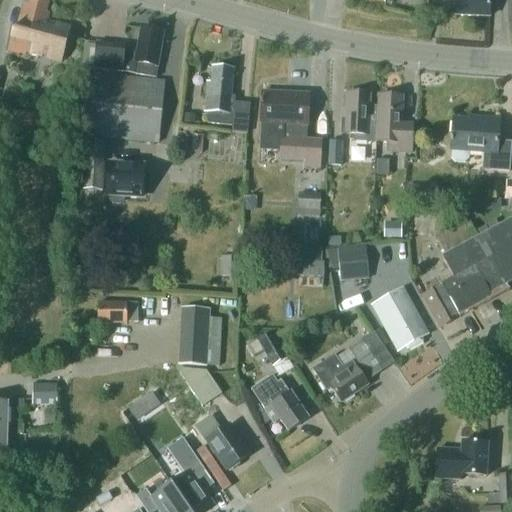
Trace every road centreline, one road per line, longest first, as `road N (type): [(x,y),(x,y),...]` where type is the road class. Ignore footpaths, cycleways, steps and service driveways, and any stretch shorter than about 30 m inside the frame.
road 1 (tertiary): [(511,62),(354,43),(184,0)]
road 2 (tertiary): [(352,479),(375,436),(511,337)]
